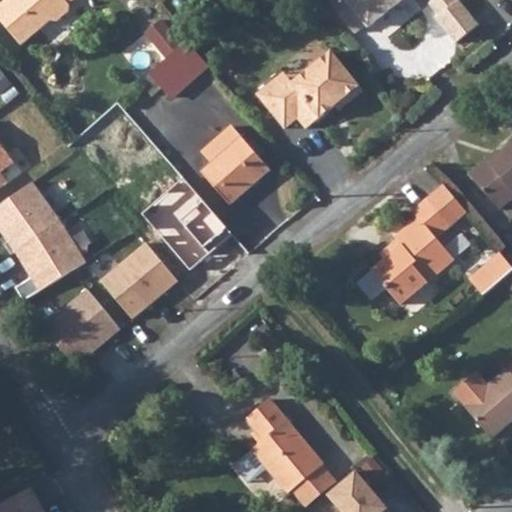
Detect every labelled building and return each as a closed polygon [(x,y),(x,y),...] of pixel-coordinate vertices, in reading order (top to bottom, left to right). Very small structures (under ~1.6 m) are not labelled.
[(71,3),(74,0),(4,0),(0,4),(0,16),(22,44),(52,19),(59,21),(70,11),(71,3)] [(329,0),(355,32),(366,23),(369,26),(400,0),(329,0)] [(478,23),(459,0),(430,0),(429,2),(438,14),(435,17),(455,42),(478,23)] [(187,40),(149,73),(161,87),(170,97),(208,63),(187,40)] [(271,82),(257,94),(285,128),(298,118),(307,128),(335,105),(345,97),(349,102),(363,90),(331,51),(293,82),(288,76),(275,87),(271,82)] [(139,82),(151,96),(161,87),(149,73),(139,82)] [(345,97),(335,105),(339,110),(349,102),(345,97)] [(249,144),(233,126),(203,152),(212,163),(202,171),(231,204),(271,169),(260,156),(265,151),(254,139),(249,144)] [(0,139),(0,188),(10,182),(2,172),(17,161),(0,139)] [(511,144),(501,154),(474,177),(500,208),(511,198),(511,144)] [(470,173),(474,177),(501,154),(497,149),(470,173)] [(40,181),(0,207),(0,225),(17,251),(66,220),(40,181)] [(452,226),(467,213),(442,185),(428,198),(452,226)] [(439,238),(452,226),(428,198),(414,210),(420,218),(397,238),(399,240),(403,244),(386,259),(374,270),(403,304),(456,257),(439,238)] [(66,220),(17,251),(34,277),(19,286),(28,300),(91,260),(66,220)] [(150,240),(102,279),(134,319),(183,280),(150,240)] [(382,254),(386,259),(403,244),(399,240),(382,254)] [(482,286),(497,273),(487,262),(472,275),(482,286)] [(90,289),(47,326),(81,366),(124,328),(90,289)] [(274,350),(282,344),(266,324),(258,331),(274,350)] [(489,386),(466,405),(493,438),(511,422),(511,368),(511,369),(510,368),(489,386)] [(454,392),(466,405),(489,386),(477,372),(454,392)] [(325,463),(271,399),(248,418),(265,439),(253,448),(290,493),(294,489),(307,505),(336,480),(323,465),(325,463)] [(52,511),(38,485),(0,505),(0,511),(52,511)]
